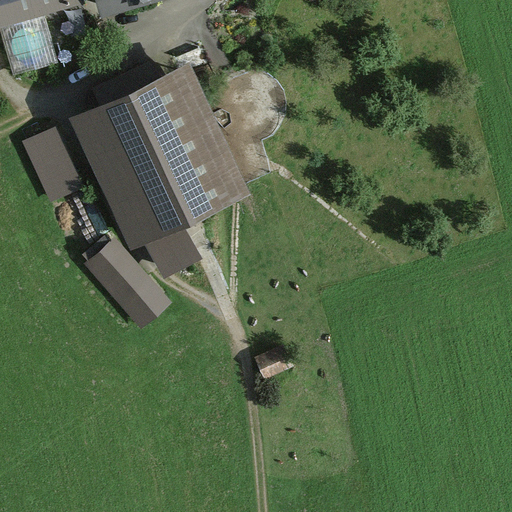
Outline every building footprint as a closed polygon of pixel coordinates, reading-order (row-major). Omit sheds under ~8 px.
[(0,0),(0,13),(18,75),(60,63),(44,10),(76,0),(102,0),(106,14),(154,0),(0,0)] [(186,66),(79,116),(137,240),(244,190),(186,66)] [(58,126),(26,140),(54,201),(86,186),(58,126)] [(114,238),(86,263),(144,327),(172,302),(114,238)] [(285,347),(257,362),(267,380),(294,365),(285,347)]
